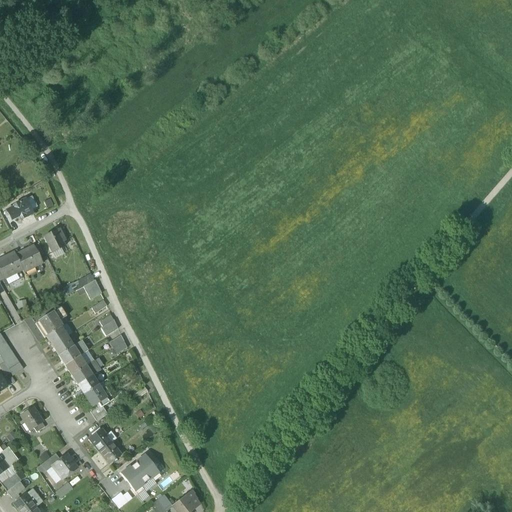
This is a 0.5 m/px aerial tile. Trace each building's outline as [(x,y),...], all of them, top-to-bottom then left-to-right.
[(32,196),(25,200),(31,211),(37,207),(32,196)] [(54,207),(50,199),(44,202),(47,210),(54,207)] [(6,211),(12,220),(19,217),(21,220),(33,214),(31,211),(25,200),(13,206),(14,207),(6,211)] [(43,239),(50,254),(61,248),(63,247),(61,243),(63,242),(58,231),(43,239)] [(32,247),(37,257),(43,254),(37,244),(32,247)] [(32,247),(15,255),(22,270),(23,272),(40,263),(37,257),(32,247)] [(61,248),(50,254),(54,260),(64,255),(61,248)] [(16,273),(22,270),(15,255),(14,253),(0,260),(0,271),(4,279),(16,273)] [(16,273),(4,279),(7,285),(19,279),(16,273)] [(78,291),(83,288),(94,282),(94,281),(90,274),(73,283),(78,291)] [(100,293),(94,282),(83,288),(89,299),(100,293)] [(67,297),(78,291),(73,283),(63,289),(67,297)] [(26,300),(17,302),(19,312),(28,311),(26,300)] [(91,308),(95,314),(107,307),(103,301),(91,308)] [(44,338),(46,337),(60,328),(62,327),(58,322),(66,317),(61,308),(35,325),(44,338)] [(99,323),(103,328),(113,321),(110,316),(99,323)] [(118,329),(113,321),(103,328),(101,329),(106,337),(118,329)] [(66,324),(62,327),(60,328),(66,338),(72,334),(66,324)] [(66,338),(60,328),(46,337),(52,347),(66,338)] [(108,344),(112,350),(123,342),(120,336),(108,344)] [(73,347),(66,338),(52,347),(59,356),(73,347)] [(81,342),(73,347),(79,357),(87,352),(81,342)] [(127,349),(123,342),(112,350),(116,356),(127,349)] [(11,352),(7,346),(0,350),(0,357),(1,359),(11,352)] [(65,366),(79,357),(73,347),(59,356),(65,366)] [(116,356),(112,350),(106,353),(110,359),(116,356)] [(15,358),(11,352),(1,359),(4,363),(5,364),(15,358)] [(94,361),(87,352),(79,357),(85,367),(94,361)] [(85,367),(79,357),(65,366),(71,376),(85,367)] [(18,364),(15,358),(5,364),(8,370),(18,364)] [(94,361),(85,367),(91,377),(100,371),(94,361)] [(0,367),(6,376),(10,373),(8,370),(5,364),(4,363),(0,365),(0,367)] [(22,370),(18,364),(8,370),(10,373),(12,376),(18,372),(22,370)] [(137,377),(130,366),(123,370),(131,382),(137,377)] [(77,386),(91,377),(85,367),(71,376),(77,386)] [(97,386),(91,377),(77,386),(83,395),(97,386)] [(97,386),(106,399),(108,403),(113,400),(102,383),(97,386)] [(106,399),(97,386),(83,395),(92,408),(98,405),(106,399)] [(135,395),(138,399),(147,392),(144,388),(135,395)] [(101,408),(108,403),(106,399),(98,405),(100,409),(101,408)] [(88,411),(96,423),(106,415),(101,408),(100,409),(98,405),(92,408),(88,411)] [(21,417),(30,431),(33,428),(41,423),(42,422),(33,409),(21,417)] [(140,410),(134,415),(139,420),(144,416),(140,410)] [(33,428),(36,433),(44,427),(41,423),(33,428)] [(88,440),(98,453),(110,444),(105,437),(100,431),(88,440)] [(18,439),(13,432),(5,437),(11,445),(18,439)] [(110,432),(105,437),(110,444),(116,439),(110,432)] [(120,456),(110,444),(98,453),(108,465),(120,456)] [(8,448),(5,451),(14,463),(18,461),(8,448)] [(5,451),(0,454),(0,459),(7,468),(2,472),(2,473),(11,466),(14,463),(5,451)] [(38,457),(43,465),(50,459),(46,453),(38,457)] [(46,472),(46,473),(52,468),(52,467),(60,461),(55,455),(50,459),(43,465),(41,466),(46,472)] [(52,468),(62,480),(76,468),(73,464),(74,463),(71,459),(70,460),(66,456),(60,461),(52,467),(52,468)] [(144,457),(133,466),(146,483),(151,479),(154,482),(160,477),(150,464),(144,457)] [(156,459),(150,464),(160,477),(166,473),(156,459)] [(17,472),(11,466),(2,473),(2,472),(0,473),(0,484),(1,485),(15,474),(17,472)] [(41,476),(46,472),(41,466),(36,469),(41,476)] [(137,495),(143,491),(140,487),(146,483),(133,466),(121,475),(137,495)] [(55,485),(62,480),(52,468),(46,473),(55,485)] [(20,470),(17,472),(15,474),(21,481),(26,477),(20,470)] [(1,485),(6,492),(19,483),(21,481),(15,474),(1,485)] [(145,493),(156,485),(154,482),(151,479),(146,483),(140,487),(143,491),(137,495),(143,503),(149,498),(145,493)] [(25,490),(19,483),(6,492),(12,500),(25,490)] [(72,490),(67,484),(55,493),(60,499),(72,490)] [(32,490),(25,496),(35,508),(42,503),(32,490)] [(171,506),(175,511),(190,511),(194,509),(193,508),(199,504),(196,500),(197,499),(193,495),(194,494),(192,490),(171,506)] [(120,493),(111,501),(118,510),(132,499),(127,493),(122,496),(120,493)] [(19,511),(30,511),(35,508),(25,496),(25,495),(14,504),(19,511)] [(159,502),(166,510),(170,507),(164,498),(159,502)] [(155,511),(165,511),(157,501),(150,506),(153,509),(155,511)]
